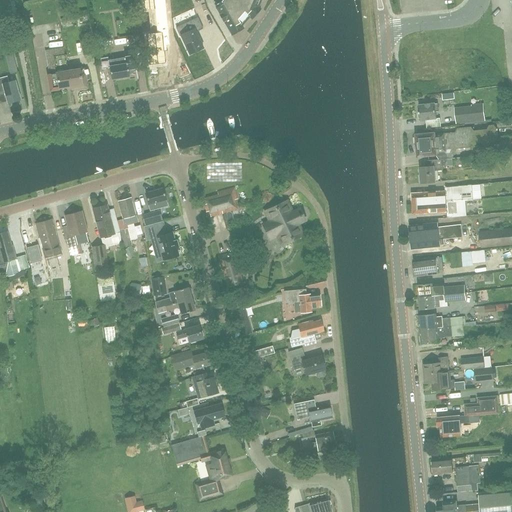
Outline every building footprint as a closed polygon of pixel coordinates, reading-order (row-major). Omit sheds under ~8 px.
[(225,0),(225,1),(215,8),(218,12),(231,35),(243,28),(241,25),(245,19),(248,16),(251,19),(260,9),(257,6),(259,0),(225,0)] [(195,32),(202,29),(197,18),(184,24),(187,31),(180,35),(189,54),(202,48),(195,32)] [(149,28),(153,41),(146,43),(151,61),(160,58),(157,50),(161,49),(160,46),(164,44),(162,39),(158,25),(149,28)] [(53,57),(56,74),(58,88),(70,86),(70,89),(71,89),(64,55),(53,57)] [(84,76),(80,76),(79,69),(67,71),(64,55),(71,89),(85,87),(84,76)] [(111,79),(129,76),(129,74),(135,70),(135,69),(136,69),(134,56),(124,57),(125,58),(108,60),(108,57),(100,59),(102,70),(109,68),(111,79)] [(19,103),(18,100),(19,100),(14,81),(8,82),(6,77),(0,78),(0,90),(3,89),(7,103),(9,103),(10,106),(19,103)] [(442,127),(440,118),(436,119),(436,112),(438,112),(437,103),(435,104),(418,105),(419,114),(418,114),(418,118),(420,118),(420,120),(426,120),(427,129),(442,127)] [(454,108),(456,124),(485,121),(483,103),(471,105),(471,106),(454,108)] [(419,156),(435,154),(439,159),(441,159),(441,160),(447,159),(452,159),(453,159),(457,149),(459,145),(468,144),(470,148),(475,147),(477,143),(481,143),(484,146),(489,146),(491,142),(496,141),(498,137),(495,133),(497,129),(494,125),(489,125),(487,130),(474,131),(471,127),(457,128),(455,132),(417,136),(415,137),(414,138),(415,144),(416,144),(418,144),(419,156)] [(434,171),(442,170),(442,166),(447,166),(447,167),(453,166),(452,159),(447,159),(441,160),(441,159),(439,159),(428,160),(429,167),(419,168),(421,183),(435,182),(434,171)] [(473,184),(445,187),(445,191),(426,192),(426,194),(412,195),(413,203),(445,201),(473,199),(473,184)] [(217,192),(218,195),(203,200),(208,217),(237,209),(234,200),(238,199),(234,187),(217,192)] [(150,211),(167,206),(162,189),(145,194),(150,211)] [(118,201),(122,219),(124,226),(126,225),(127,229),(123,229),(127,247),(132,246),(131,240),(137,239),(133,223),(137,222),(135,215),(131,198),(118,201)] [(430,212),(446,210),(445,201),(413,203),(414,213),(425,212),(425,213),(430,213),(430,212)] [(294,225),(305,220),(299,209),(289,214),(284,203),(268,210),(273,220),(263,225),(269,239),(280,234),(284,244),(299,237),(294,225)] [(114,209),(107,211),(106,205),(92,209),(100,238),(114,234),(113,234),(119,232),(123,248),(127,247),(123,229),(119,230),(114,211),(114,209)] [(84,232),(86,232),(81,212),(65,216),(67,226),(62,227),(69,256),(79,254),(76,243),(86,240),(84,232)] [(51,220),(35,225),(45,259),(62,253),(51,220)] [(166,235),(162,222),(145,227),(144,227),(146,240),(157,237),(163,259),(177,255),(176,250),(178,249),(176,241),(174,242),(171,233),(166,235)] [(445,244),(444,239),(462,237),(461,225),(444,227),(445,235),(439,235),(438,224),(409,227),(412,248),(445,244)] [(511,244),(511,235),(511,227),(479,231),(481,248),(511,244)] [(6,232),(0,234),(0,277),(0,278),(5,277),(8,277),(14,276),(19,273),(15,259),(12,246),(10,246),(6,232)] [(41,260),(38,246),(27,249),(31,263),(41,260)] [(107,266),(104,246),(92,248),(95,267),(107,266)] [(476,253),(477,266),(491,264),(490,256),(495,256),(495,251),(476,253)] [(237,259),(235,252),(219,257),(228,288),(241,284),(234,260),(237,259)] [(451,268),(473,266),(471,252),(450,254),(451,268)] [(437,270),(443,269),(441,257),(437,258),(437,257),(413,260),(415,277),(438,274),(437,270)] [(151,279),(153,296),(166,294),(163,277),(151,279)] [(102,283),(102,294),(119,293),(119,283),(102,283)] [(418,285),(419,297),(433,296),(446,295),(465,293),(465,285),(445,287),(444,284),(432,286),(432,284),(418,285)] [(188,288),(188,287),(174,291),(168,293),(169,298),(155,302),(156,309),(164,306),(191,299),(190,295),(191,292),(190,288),(188,288)] [(285,304),(287,304),(294,303),(295,310),(301,309),(301,312),(310,311),(309,308),(320,307),(319,296),(309,297),(309,295),(300,296),(299,290),(284,292),(285,304)] [(433,296),(419,297),(420,309),(434,308),(434,301),(444,300),(445,303),(466,301),(465,293),(446,295),(433,296)] [(158,314),(166,312),(174,310),(174,309),(179,307),(181,314),(194,310),(191,299),(164,306),(156,309),(158,314)] [(245,308),(233,311),(241,337),(252,333),(245,308)] [(163,327),(179,323),(176,314),(160,319),(163,327)] [(442,317),(436,317),(436,314),(418,316),(420,330),(437,328),(443,327),(442,319),(442,317)] [(443,327),(464,325),(464,317),(442,319),(443,327)] [(309,320),(287,322),(289,336),(299,335),(300,345),(325,342),(323,327),(310,329),(309,320)] [(179,323),(163,327),(161,328),(157,330),(158,335),(163,335),(181,330),(179,323)] [(437,328),(420,330),(421,344),(439,342),(438,338),(445,338),(445,336),(453,335),(465,335),(464,325),(443,327),(437,328)] [(202,331),(200,331),(199,326),(184,330),(184,331),(176,333),(178,339),(186,337),(188,343),(202,339),(202,336),(203,336),(202,331)] [(306,374),(316,372),(317,376),(320,377),(323,376),(325,373),(324,369),(320,356),(305,360),(301,348),(287,352),(293,371),(304,367),(306,374)] [(195,369),(209,365),(206,353),(192,357),(190,351),(170,357),(174,370),(193,364),(195,369)] [(483,355),(461,358),(462,369),(484,366),(483,355)] [(423,365),(424,374),(449,371),(447,357),(439,358),(439,363),(423,365)] [(474,369),(476,381),(493,379),(491,367),(474,369)] [(450,380),(449,371),(424,374),(425,383),(431,383),(432,391),(455,388),(454,380),(450,380)] [(198,398),(217,393),(213,377),(207,379),(205,373),(192,377),(198,398)] [(511,393),(500,395),(501,406),(511,404),(511,393)] [(469,416),(499,413),(499,406),(498,395),(477,397),(477,403),(464,404),(465,415),(460,416),(460,415),(438,417),(438,425),(440,425),(441,436),(461,435),(460,423),(469,422),(469,416)] [(280,403),(280,402),(292,400),(291,396),(275,399),(275,400),(269,401),(269,406),(276,405),(276,404),(280,403)] [(185,402),(179,404),(181,409),(187,408),(187,407),(198,404),(196,399),(185,402)] [(321,425),(320,421),(332,418),(329,406),(308,410),(306,402),(293,404),(296,419),(309,417),(311,427),(321,425)] [(211,420),(224,416),(221,404),(208,408),(207,404),(193,408),(196,418),(198,419),(209,415),(211,420)] [(285,404),(273,406),(275,412),(286,409),(285,404)] [(203,428),(217,426),(216,420),(202,422),(203,428)] [(218,426),(199,430),(200,436),(220,433),(218,426)] [(316,443),(309,444),(308,437),(301,439),(302,448),(308,447),(309,452),(317,450),(317,452),(321,451),(322,453),(328,452),(327,450),(335,449),(332,432),(314,436),(316,443)] [(217,480),(231,476),(223,449),(208,453),(202,436),(171,445),(176,463),(200,456),(201,462),(211,459),(212,464),(207,466),(212,481),(196,486),(200,500),(221,494),(217,480)] [(474,455),(474,457),(475,463),(481,462),(481,457),(500,456),(500,453),(474,455)] [(434,475),(452,473),(451,458),(432,460),(434,475)] [(470,484),(468,467),(456,468),(458,492),(478,490),(477,484),(470,484)] [(163,484),(163,492),(172,492),(172,483),(163,484)] [(511,511),(511,489),(478,493),(480,511),(511,511)] [(276,504),(285,501),(284,495),(274,497),(276,504)] [(138,511),(144,511),(141,501),(136,502),(134,496),(124,498),(126,511),(138,511)] [(330,511),(329,507),(330,504),(330,502),(327,500),(327,499),(298,507),(299,511),(330,511)] [(437,508),(437,511),(466,511),(466,505),(457,506),(457,501),(444,502),(444,507),(437,508)]
